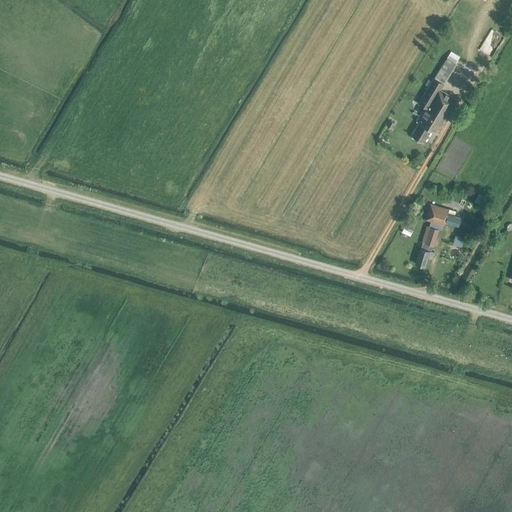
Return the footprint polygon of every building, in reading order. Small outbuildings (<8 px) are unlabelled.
[(511,18),(511,15),(508,13),(503,24),(508,26),(511,18)] [(443,84),(450,73),(456,63),(447,58),(441,67),(434,78),(418,103),(425,107),(416,121),(419,122),(411,136),(423,143),(434,126),(440,130),(458,101),(440,90),(444,84),(443,84)] [(486,206),(490,198),(480,193),(476,202),(486,206)] [(459,226),(461,217),(455,215),(456,211),(449,210),(449,209),(430,204),(425,220),(431,222),(429,226),(427,226),(422,243),(421,248),(420,248),(415,264),(425,267),(428,258),(432,259),(434,252),(431,251),(433,246),(434,246),(439,229),(442,231),(445,222),(459,226)] [(482,227),(477,224),(473,230),(478,233),(482,227)]
